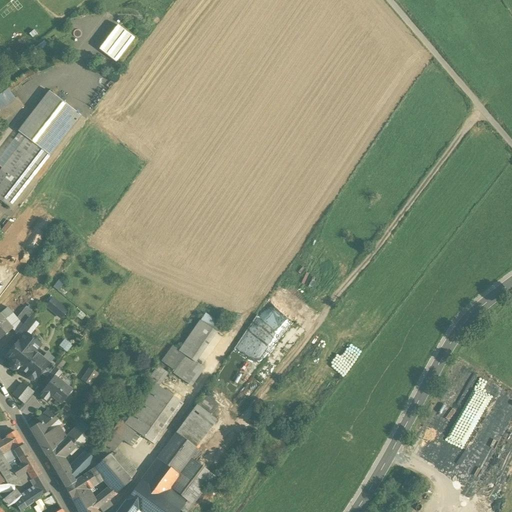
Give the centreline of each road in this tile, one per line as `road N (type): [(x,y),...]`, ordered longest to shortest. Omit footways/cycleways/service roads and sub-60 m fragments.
road 1 (track): [(480,109),(324,313),(242,436)]
road 2 (tertiary): [(511,282),(453,338),(353,511)]
road 3 (track): [(387,0),(511,147)]
road 4 (tertiary): [(77,511),(0,385)]
